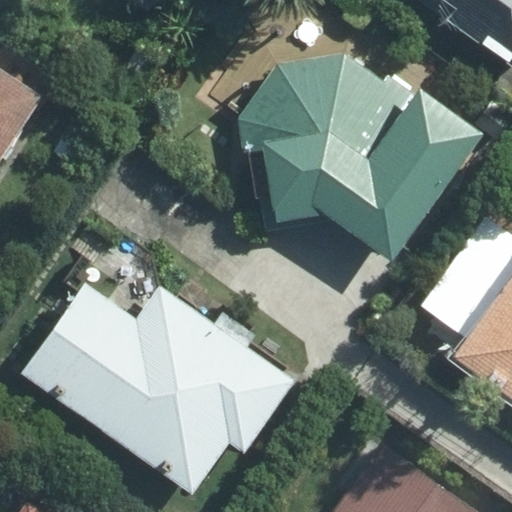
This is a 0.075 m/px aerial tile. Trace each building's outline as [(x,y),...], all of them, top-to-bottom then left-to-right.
[(511,62),(511,0),(409,0),(509,67),(511,62)] [(378,259),(466,135),(383,75),(377,84),(337,55),(270,66),(232,118),(237,147),(247,144),(260,227),(319,216),(378,259)] [(0,139),(27,98),(0,80),(0,139)] [(511,259),(441,359),(511,409),(511,259)] [(280,383),(148,292),(126,323),(73,287),(13,373),(183,491),(219,440),(233,450),(280,383)] [(465,511),(373,447),(371,451),(352,437),(317,488),(336,502),(328,511),(465,511)] [(49,469),(27,453),(12,474),(35,489),(49,469)]
